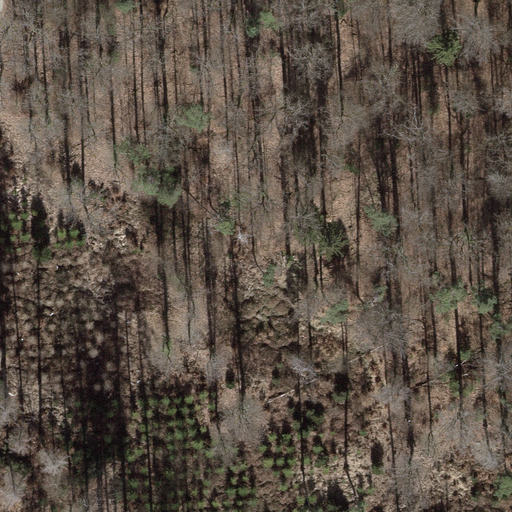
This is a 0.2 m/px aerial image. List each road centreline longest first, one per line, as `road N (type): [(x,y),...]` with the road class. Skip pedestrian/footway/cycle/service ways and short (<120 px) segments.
road 1 (track): [(237,511),(110,288),(0,151)]
road 2 (track): [(332,511),(511,314)]
